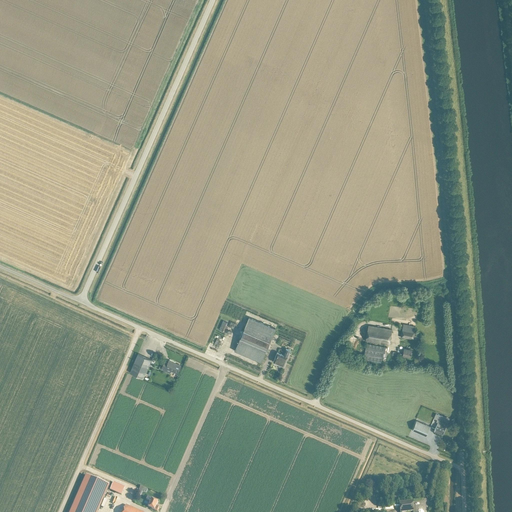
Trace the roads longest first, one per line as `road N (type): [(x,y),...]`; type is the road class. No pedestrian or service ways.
road 1 (unclassified): [(463,511),(458,469),(79,301)]
road 2 (unclassified): [(79,301),(211,0)]
road 3 (track): [(162,511),(224,367)]
